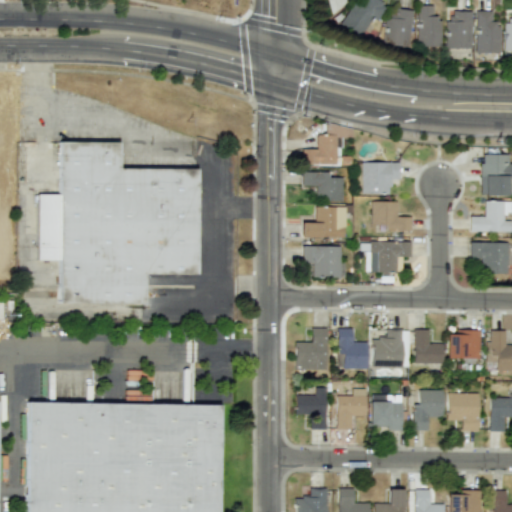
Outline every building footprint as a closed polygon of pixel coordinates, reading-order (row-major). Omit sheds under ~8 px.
[(363,0),(362,3),(354,0),(350,0),(340,26),(360,34),(367,16),(375,19),(383,1),(380,0),(363,0)] [(435,46),(436,5),(415,5),(415,46),(435,46)] [(408,46),(409,9),(385,8),(383,45),(408,46)] [(445,48),(469,48),(470,11),(446,10),(445,48)] [(490,10),(473,11),(474,52),(498,52),(497,21),(490,21),(490,10)] [(349,137),(350,127),(331,126),(330,135),(349,137)] [(333,164),(333,134),(314,134),(313,149),(300,149),(299,164),(333,164)] [(58,145),(121,145),(121,171),(198,172),(197,276),(148,276),(148,305),(57,304),(57,261),(36,261),(37,195),(58,195),(58,145)] [(506,154),(479,154),(478,194),(506,195),(506,178),(511,178),(511,163),(506,163),(506,154)] [(396,162),(359,161),(358,193),(387,193),(388,179),(396,179),(396,162)] [(325,171),(299,172),(299,185),(313,185),(314,201),(340,200),(339,177),(325,177),(325,171)] [(368,224),(382,225),(382,229),(408,230),(408,217),(394,217),(395,202),(368,201),(368,224)] [(467,231),(508,231),(508,220),(501,220),(501,212),(508,212),(509,201),(482,201),(482,216),(467,216),(467,231)] [(299,222),(298,236),(342,237),(342,207),(312,206),(312,222),(299,222)] [(393,272),(393,257),(408,257),(408,241),(367,241),(367,272),(393,272)] [(467,257),(478,258),(477,273),(504,273),(505,242),(467,242),(467,257)] [(299,262),(310,262),(310,276),(337,277),(337,246),(299,245),(299,262)] [(292,341),(292,369),(323,369),(324,327),(308,327),(308,342),(292,341)] [(340,368),(364,368),(364,341),(349,341),(349,328),(334,328),(334,354),(340,354),(340,368)] [(369,337),(368,366),(405,367),(406,329),(383,329),(383,338),(369,337)] [(410,362),(439,363),(440,343),(425,343),(426,329),(411,329),(410,362)] [(477,330),(454,329),(454,334),(444,334),(444,358),(476,358),(477,330)] [(502,330),(484,330),(484,365),(492,365),(492,369),(511,369),(511,344),(502,344),(502,330)] [(292,394),(292,414),(307,415),(307,429),(322,429),(322,387),(311,387),(311,395),(292,394)] [(362,415),(363,388),(349,388),(349,395),(334,395),(334,429),(348,429),(348,415),(362,415)] [(409,430),(425,430),(425,416),(440,417),(440,390),(415,389),(415,404),(409,404),(409,430)] [(458,430),(474,431),(475,393),(444,392),(443,419),(458,420),(458,430)] [(397,429),(398,395),(367,394),(367,425),(384,426),(384,429),(397,429)] [(501,431),(501,417),(511,416),(511,397),(486,397),(485,431),(501,431)] [(22,511),(25,404),(219,409),(216,511),(22,511)] [(322,511),(323,488),(307,487),(306,497),(292,497),(291,511),(322,511)] [(365,511),(366,503),(350,502),(350,488),(335,488),(334,511),(365,511)] [(426,489),(411,489),(410,511),(440,511),(441,504),(426,503),(426,489)] [(476,511),(477,491),(445,490),(444,511),(476,511)] [(487,511),(511,511),(511,503),(503,504),(503,490),(487,490),(487,511)]
